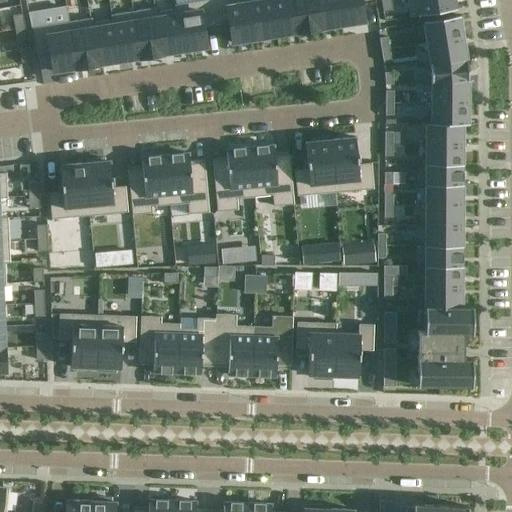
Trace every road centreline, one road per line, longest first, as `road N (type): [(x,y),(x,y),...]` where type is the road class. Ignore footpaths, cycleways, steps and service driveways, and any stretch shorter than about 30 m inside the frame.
road 1 (residential): [(45,120),(72,137),(350,111),(370,93),(368,68),(344,53),(63,96),(49,107)]
road 2 (residential): [(0,458),(511,475)]
road 3 (residential): [(511,419),(0,403)]
